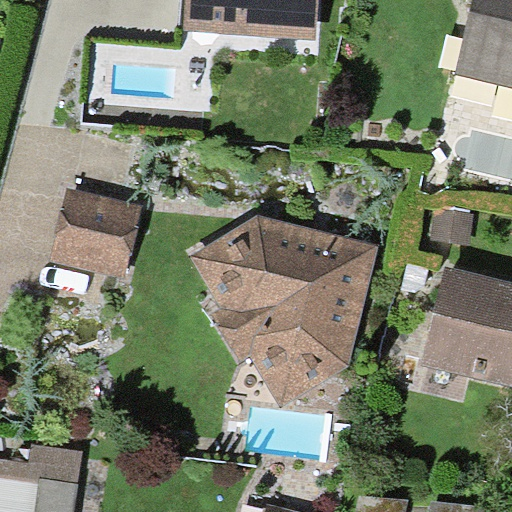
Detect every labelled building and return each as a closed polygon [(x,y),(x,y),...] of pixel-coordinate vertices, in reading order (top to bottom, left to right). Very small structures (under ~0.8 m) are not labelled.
[(324,40),(326,0),(182,0),(180,32),(324,40)] [(511,0),(471,0),(453,74),(511,88),(511,0)] [(479,215),(435,210),(431,239),(475,244),(479,215)] [(379,251),(244,220),(195,258),(283,402),(352,369),(379,251)] [(146,237),(72,221),(58,286),(132,302),(146,237)] [(511,290),(445,277),(425,374),(511,392),(511,290)] [(35,470),(0,465),(0,511),(78,511),(85,460),(38,454),(35,470)] [(424,511),(465,511),(426,503),(424,511)]
